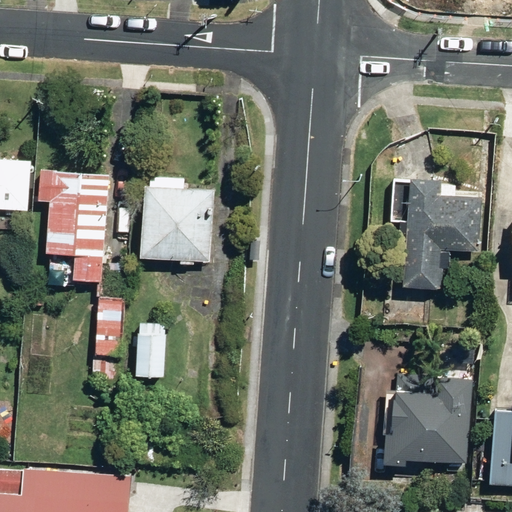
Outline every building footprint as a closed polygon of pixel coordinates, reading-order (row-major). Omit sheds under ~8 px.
[(0,204),(32,207),(35,158),(0,155),(0,204)] [(110,392),(122,393),(131,262),(107,260),(113,172),(46,168),(44,196),(54,197),(51,249),(80,251),(78,276),(102,278),(100,292),(103,293),(100,351),(97,350),(95,382),(111,383),(110,392)] [(148,239),(147,255),(186,257),(186,261),(199,261),(200,258),(216,259),(221,186),(190,184),(190,176),(156,173),(156,182),(152,182),(149,221),(140,221),(139,239),(148,239)] [(405,218),(400,284),(434,286),(435,266),(440,267),(445,267),(446,251),(438,251),(439,249),(475,251),(478,195),(452,194),(453,184),(438,183),(439,178),(407,176),(407,181),(389,180),(387,217),(405,218)] [(33,302),(44,303),(45,293),(34,292),(33,302)] [(168,331),(169,320),(144,319),(144,330),(142,329),(140,371),(142,371),(141,386),(165,387),(166,373),(168,373),(170,331),(168,331)] [(437,380),(399,377),(398,390),(391,389),(388,433),(381,433),(379,464),(401,465),(401,459),(463,464),(469,380),(437,378),(437,380)] [(489,483),(511,484),(511,412),(494,411),(489,483)] [(134,511),(138,473),(31,466),(31,468),(0,465),(0,490),(2,490),(0,511),(134,511)]
